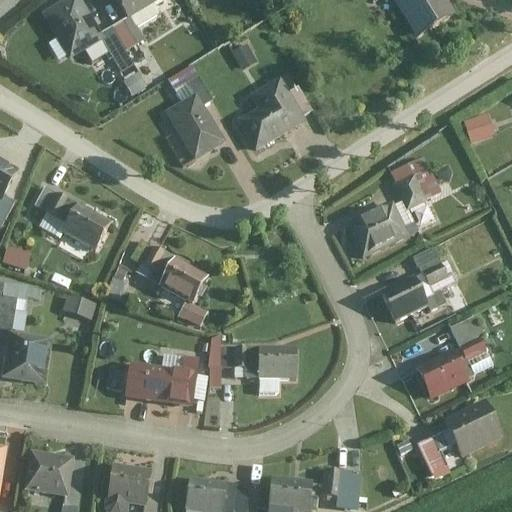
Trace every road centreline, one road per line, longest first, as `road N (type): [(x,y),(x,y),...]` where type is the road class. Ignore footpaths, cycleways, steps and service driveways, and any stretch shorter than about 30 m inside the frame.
road 1 (residential): [(290,201),(352,322),(355,352),(348,389),(311,423),(271,446),(238,450),(0,414)]
road 2 (residential): [(290,201),(236,223),(198,217),(0,93)]
road 3 (residential): [(511,59),(290,201)]
